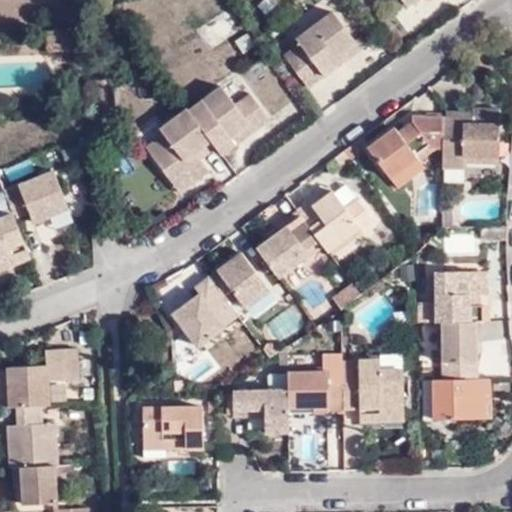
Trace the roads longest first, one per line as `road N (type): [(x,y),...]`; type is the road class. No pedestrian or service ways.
road 1 (residential): [(511,24),(113,268),(0,324)]
road 2 (residential): [(511,474),(248,490)]
